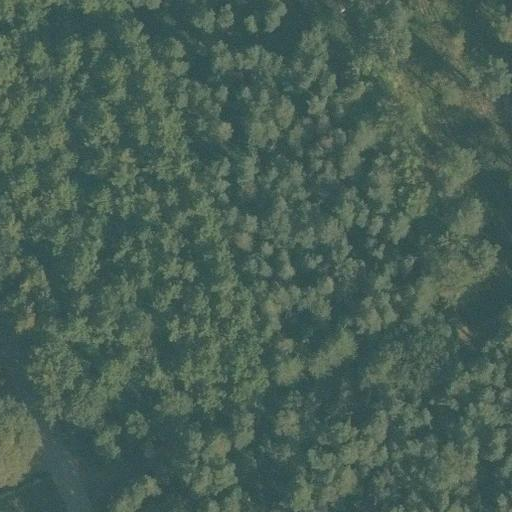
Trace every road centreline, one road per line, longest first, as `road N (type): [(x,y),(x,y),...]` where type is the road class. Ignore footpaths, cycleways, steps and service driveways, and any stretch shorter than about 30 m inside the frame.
road 1 (track): [(70,489),(511,323)]
road 2 (track): [(0,335),(56,466)]
